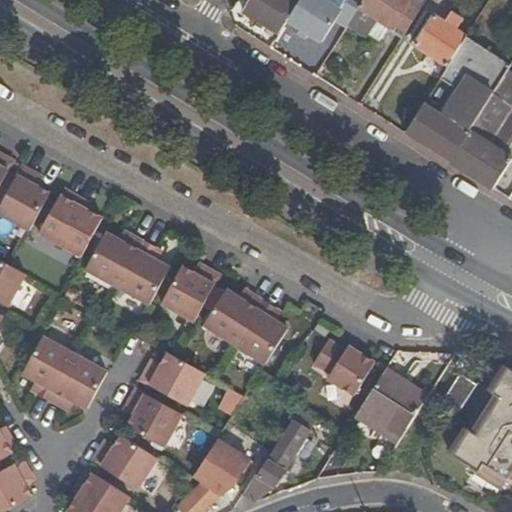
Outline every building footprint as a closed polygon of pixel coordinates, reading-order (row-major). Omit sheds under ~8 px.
[(248,0),(241,11),(279,34),(288,20),(300,0),(248,0)] [(300,0),(288,20),(321,41),(334,20),(343,6),(340,4),(333,0),(300,0)] [(334,20),(346,27),(347,26),(358,7),(348,0),(343,0),(340,4),(343,6),(334,20)] [(362,0),(358,7),(347,26),(362,37),(365,33),(374,20),(385,27),(388,30),(406,0),(362,0)] [(406,0),(388,30),(402,38),(425,0),(406,0)] [(415,46),(447,67),(465,38),(467,36),(455,28),(459,21),(452,16),(447,23),(435,16),(415,46)] [(374,20),(365,33),(376,40),(385,27),(374,20)] [(424,105),(405,134),(449,162),(497,87),(504,77),(509,68),(489,55),(490,54),(465,38),(447,67),(440,79),(467,96),(459,108),(445,99),(436,113),(424,105)] [(511,81),(504,77),(497,87),(508,96),(511,98),(511,81)] [(497,87),(449,162),(493,189),(511,160),(501,153),(511,135),(511,107),(504,103),(508,96),(497,87)] [(0,190),(15,164),(0,155),(0,190)] [(0,215),(31,233),(52,195),(39,189),(33,185),(38,176),(23,168),(0,209),(0,215)] [(33,185),(39,189),(44,180),(38,176),(33,185)] [(82,258),(105,217),(87,208),(78,202),(80,196),(66,188),(40,236),(82,258)] [(78,202),(87,208),(91,201),(80,196),(78,202)] [(127,230),(121,241),(127,245),(133,234),(127,230)] [(87,271),(119,289),(146,241),(133,234),(127,245),(121,241),(108,234),(87,271)] [(119,289),(152,308),(172,270),(160,263),(154,259),(159,248),(146,241),(119,289)] [(154,259),(160,263),(166,252),(159,248),(154,259)] [(0,305),(8,310),(26,277),(12,269),(0,262),(0,305)] [(202,266),(197,275),(203,279),(208,269),(202,266)] [(164,306),(196,324),(222,278),(208,269),(203,279),(197,275),(184,268),(164,306)] [(247,289),(241,299),(247,303),(253,293),(247,289)] [(206,328),(237,347),(266,301),(253,293),(247,303),(241,299),(229,291),(206,328)] [(266,301),(237,347),(268,367),(291,331),(278,324),(272,320),(279,309),(266,301)] [(272,320),(278,324),(285,313),(279,309),(272,320)] [(50,404),(77,357),(43,339),(23,376),(36,383),(42,387),(37,398),(50,404)] [(375,364),(349,347),(345,352),(328,342),(313,366),(330,376),(328,381),(354,398),(375,364)] [(149,368),(141,383),(186,407),(204,375),(176,360),(166,354),(160,366),(157,372),(149,368)] [(88,411),(108,374),(77,357),(50,404),(63,412),(69,401),(76,405),(88,411)] [(153,362),(149,368),(157,372),(160,366),(153,362)] [(511,373),(503,368),(488,393),(490,393),(466,430),(465,429),(448,454),(478,473),(476,475),(501,490),(509,478),(511,479),(511,373)] [(475,386),(458,375),(442,401),(459,412),(475,386)] [(381,378),(359,414),(400,440),(426,400),(405,385),(401,390),(381,378)] [(42,387),(36,383),(31,394),(37,398),(42,387)] [(137,409),(133,416),(127,428),(164,449),(183,416),(136,390),(129,405),(137,409)] [(70,416),(76,405),(69,401),(63,412),(70,416)] [(129,405),(125,411),(133,416),(137,409),(129,405)] [(243,497),(253,504),(273,488),(274,488),(285,470),(291,474),(295,468),(290,464),(314,425),(298,415),(260,479),(256,476),(243,497)] [(4,428),(0,429),(0,435),(3,440),(9,437),(4,428)] [(0,461),(17,451),(9,437),(3,440),(0,435),(0,461)] [(139,491),(158,460),(121,436),(114,448),(110,455),(102,450),(94,464),(139,491)] [(217,442),(194,478),(201,484),(198,487),(194,483),(185,493),(190,496),(178,509),(180,511),(181,511),(204,511),(220,496),(233,488),(248,462),(217,442)] [(107,443),(102,450),(110,455),(114,448),(107,443)] [(30,473),(22,460),(0,472),(0,511),(5,511),(13,508),(31,498),(24,485),(21,479),(30,473)] [(86,490),(80,499),(71,511),(122,511),(131,498),(89,471),(80,485),(86,490)] [(34,480),(30,473),(21,479),(24,485),(34,480)] [(80,485),(74,495),(80,499),(86,490),(80,485)]
